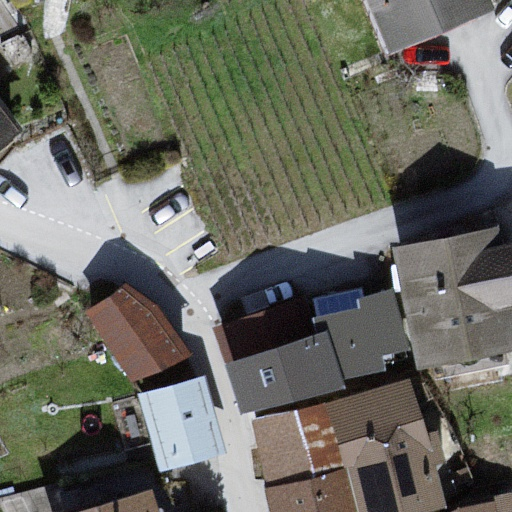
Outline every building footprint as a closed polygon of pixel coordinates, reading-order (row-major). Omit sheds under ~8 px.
[(479,0),(362,0),(385,55),(486,14),(479,0)] [(0,120),(0,150),(14,139),(0,120)] [(392,257),(414,374),(492,364),(485,327),(511,321),(511,251),(478,258),(475,238),(392,257)] [(79,321),(129,395),(190,366),(122,296),(79,321)] [(316,319),(319,338),(335,389),(384,376),(370,303),(353,306),(354,315),(316,319)] [(227,370),(244,428),(314,410),(319,408),(339,401),(335,389),(319,338),(227,370)] [(201,388),(135,402),(157,479),(218,464),(201,388)] [(439,511),(405,389),(319,408),(351,511),(439,511)] [(314,410),(244,428),(257,498),(341,480),(314,410)] [(351,511),(341,480),(257,498),(261,511),(351,511)] [(154,511),(151,496),(98,511),(154,511)]
